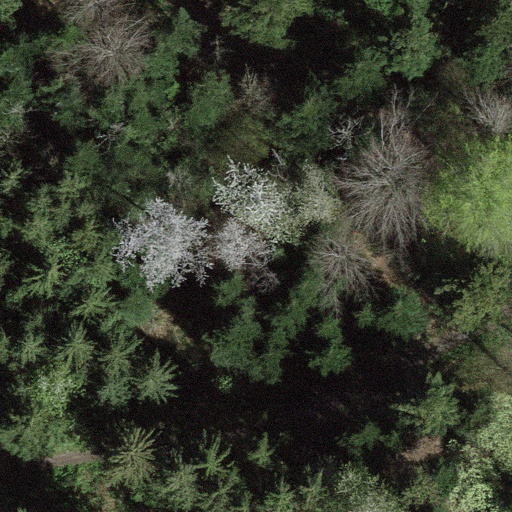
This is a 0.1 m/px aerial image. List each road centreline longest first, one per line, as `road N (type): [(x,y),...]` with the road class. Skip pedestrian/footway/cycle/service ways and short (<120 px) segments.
road 1 (track): [(0,480),(388,373),(511,315)]
road 2 (track): [(179,0),(342,96),(511,174)]
